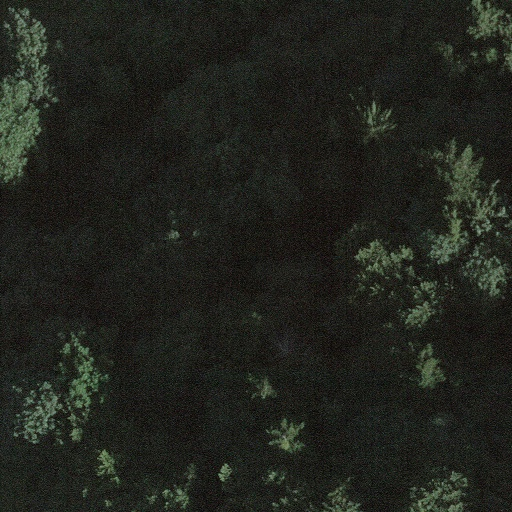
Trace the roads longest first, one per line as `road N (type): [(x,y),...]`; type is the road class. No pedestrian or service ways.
road 1 (track): [(265,0),(192,44),(0,223)]
road 2 (track): [(31,511),(84,429),(251,285)]
